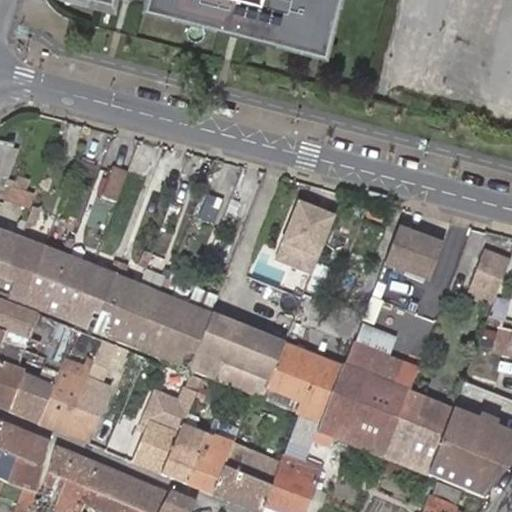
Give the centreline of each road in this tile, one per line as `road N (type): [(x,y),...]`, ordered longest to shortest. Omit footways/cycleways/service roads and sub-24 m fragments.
road 1 (residential): [(0,75),(511,209)]
road 2 (residential): [(232,511),(0,419)]
